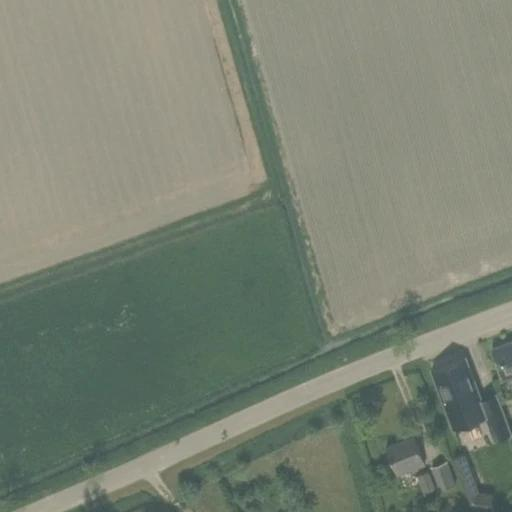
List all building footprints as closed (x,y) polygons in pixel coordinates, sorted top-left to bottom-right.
[(511,340),(493,348),(503,378),(511,374),(511,340)] [(484,415),(464,358),(432,369),(452,426),(484,415)] [(507,431),(496,397),(483,402),(494,435),(507,431)] [(424,463),(414,435),(386,446),(397,474),(424,463)] [(452,457),(469,503),(491,506),(493,492),(479,491),(465,453),(452,457)] [(455,484),(446,460),(430,466),(439,490),(455,484)] [(434,487),(427,471),(417,475),(424,491),(434,487)]
